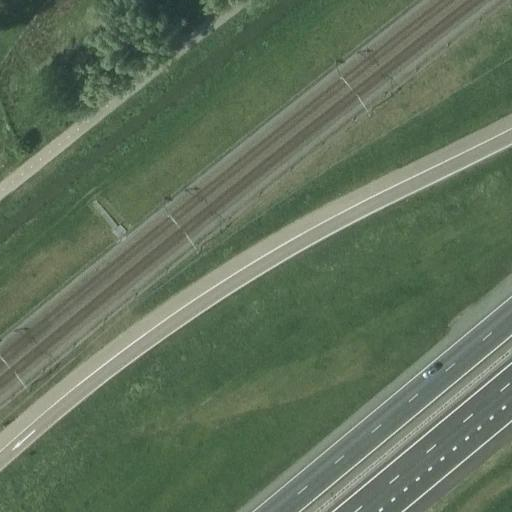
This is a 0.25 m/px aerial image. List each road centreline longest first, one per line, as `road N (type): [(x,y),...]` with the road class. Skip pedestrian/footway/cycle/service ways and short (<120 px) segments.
road 1 (motorway): [(511,140),(261,268),(137,350),(0,463)]
road 2 (motorway): [(511,316),(276,511)]
road 3 (motorway): [(356,511),(511,383)]
